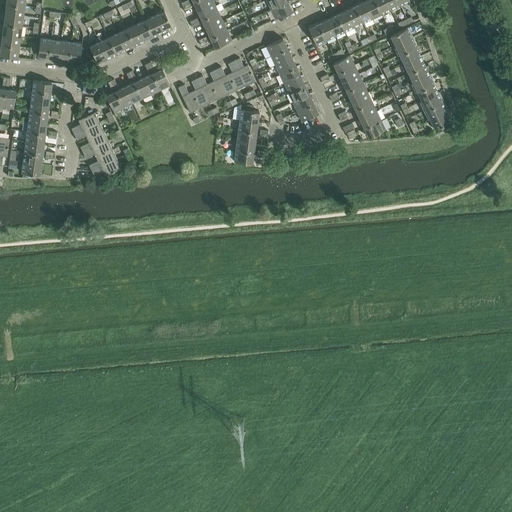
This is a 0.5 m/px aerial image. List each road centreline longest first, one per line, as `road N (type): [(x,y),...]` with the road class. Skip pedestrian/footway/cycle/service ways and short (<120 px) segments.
road 1 (residential): [(277,139),(305,140),(334,127),(286,21)]
road 2 (residential): [(71,75),(92,76),(185,34)]
